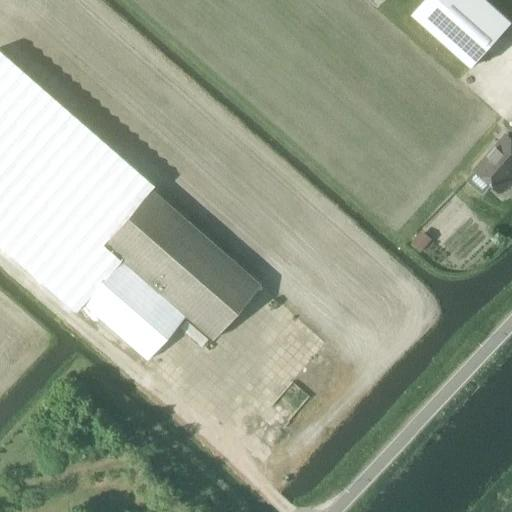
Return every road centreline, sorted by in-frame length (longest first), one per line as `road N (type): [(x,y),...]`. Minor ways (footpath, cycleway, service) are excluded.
road 1 (track): [(288,511),(0,257)]
road 2 (unclassified): [(333,511),(511,323)]
